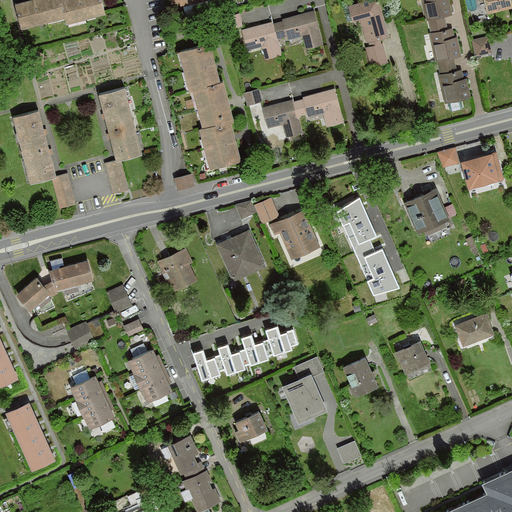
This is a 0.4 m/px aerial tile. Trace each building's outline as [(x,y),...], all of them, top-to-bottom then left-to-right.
[(68,18),(62,0),(32,0),(16,4),(23,30),(68,18)] [(102,0),(62,0),(68,18),(69,23),(106,14),(102,0)] [(380,38),(389,36),(378,0),(368,0),(350,5),(354,19),(360,17),(367,42),(369,41),(371,46),(366,47),(372,66),(387,62),(380,38)] [(422,0),(427,20),(428,20),(444,16),(452,14),(448,0),(422,0)] [(490,12),(511,5),(511,2),(511,0),(478,0),(479,3),(487,1),(490,12)] [(286,21),(275,25),(279,39),(306,31),(309,48),(325,45),(316,12),(286,20),(286,21)] [(242,25),(239,14),(225,17),(228,29),(242,25)] [(444,16),(428,20),(431,34),(430,34),(437,62),(453,58),(461,56),(456,38),(454,39),(451,29),(447,30),(445,23),(444,16)] [(284,55),(279,39),(275,25),(274,23),(244,30),(250,49),(264,44),(268,58),(284,55)] [(489,38),(474,41),(477,55),(492,52),(489,38)] [(210,86),(221,83),(211,44),(182,52),(192,91),(195,91),(210,87),(210,86)] [(439,76),(445,101),(450,100),(450,102),(470,98),(466,79),(463,80),(461,70),(456,72),(454,65),(453,58),(437,62),(440,76),(439,76)] [(210,87),(195,91),(205,129),(218,126),(218,128),(232,124),(235,123),(224,82),(221,83),(210,86),(210,87)] [(134,122),(125,86),(100,93),(109,128),(134,122)] [(259,90),(247,93),(250,105),(262,102),(260,95),(259,90)] [(305,98),(305,100),(309,114),(310,117),(326,113),(330,126),(345,122),(336,90),(305,98)] [(309,114),(305,100),(295,103),(294,100),(265,109),(270,128),(285,124),(289,137),(304,133),(300,116),(309,114)] [(23,144),(49,138),(42,111),(16,118),(23,144)] [(109,128),(118,160),(121,159),(143,153),(134,122),(109,128)] [(242,161),(232,124),(218,128),(218,126),(205,129),(203,130),(213,168),(242,161)] [(52,177),(58,176),(49,138),(23,144),(33,182),(52,177)] [(458,145),(441,149),(444,164),(461,161),(458,145)] [(470,185),(496,178),(490,154),(464,161),(470,185)] [(121,159),(118,160),(106,163),(114,193),(130,189),(121,159)] [(68,173),(58,176),(52,177),(60,208),(76,203),(68,173)] [(193,175),(177,179),(180,190),(196,186),(193,175)] [(443,220),(449,218),(437,188),(407,200),(420,230),(425,228),(428,235),(447,228),(443,220)] [(273,199),(258,205),(266,223),(280,216),(273,199)] [(359,199),(337,212),(355,254),(373,247),(370,239),(376,236),(359,199)] [(253,201),(238,206),(243,218),(257,212),(253,201)] [(321,247),(305,210),(273,224),(277,234),(283,232),(294,259),(321,247)] [(220,245),(236,281),(267,267),(251,231),(220,245)] [(373,247),(355,254),(373,296),(399,289),(383,249),(375,252),(373,247)] [(194,263),(187,249),(161,262),(166,273),(165,273),(170,282),(173,281),(177,291),(198,281),(190,264),(194,263)] [(59,289),(96,279),(91,261),(53,270),(56,281),(46,286),(40,278),(20,294),(33,308),(52,293),(55,296),(60,293),(59,289)] [(124,285),(110,292),(118,311),(133,304),(124,285)] [(0,299),(0,321),(0,322),(8,318),(0,299)] [(465,345),(494,334),(486,316),(458,327),(465,345)] [(140,320),(125,326),(130,337),(145,330),(140,320)] [(87,323),(70,331),(78,349),(95,341),(87,323)] [(276,326),(265,329),(275,359),(293,353),(287,333),(279,335),(276,326)] [(0,335),(0,386),(19,378),(0,335)] [(252,335),(242,338),(251,367),(270,361),(263,341),(255,344),(252,335)] [(409,373),(431,363),(422,342),(400,352),(409,373)] [(137,374),(163,363),(156,349),(150,353),(146,344),(133,350),(137,358),(131,361),(137,374)] [(228,344),(218,348),(227,377),(246,371),(240,351),(231,353),(228,344)] [(203,350),(193,353),(202,382),(221,376),(215,356),(206,359),(203,350)] [(306,360),(313,377),(321,373),(327,370),(319,354),(306,360)] [(357,397),(377,388),(365,359),(346,367),(355,387),(353,388),(357,397)] [(163,363),(137,374),(132,376),(138,390),(144,387),(168,377),(163,363)] [(80,401),(104,390),(98,376),(92,379),(88,370),(75,376),(79,385),(74,387),(80,401)] [(151,401),(174,390),(168,377),(144,387),(151,401)] [(301,414),(326,403),(316,381),(292,392),(301,414)] [(104,390),(80,401),(74,404),(81,417),(86,414),(110,403),(104,390)] [(29,402),(6,412),(30,469),(56,461),(29,402)] [(110,403),(86,414),(93,428),(116,416),(110,403)] [(241,439),(267,428),(259,410),(236,421),(239,428),(237,429),(241,439)] [(190,479),(208,471),(204,462),(200,464),(196,455),(201,453),(193,436),(169,446),(173,456),(176,454),(185,473),(187,472),(190,479)] [(345,461),(364,454),(358,438),(339,445),(345,461)] [(443,511),(511,511),(511,468),(485,481),(489,491),(443,511)] [(208,471),(190,479),(187,481),(193,498),(195,498),(201,511),(223,501),(218,489),(215,490),(211,481),(214,480),(210,471),(208,471)]
